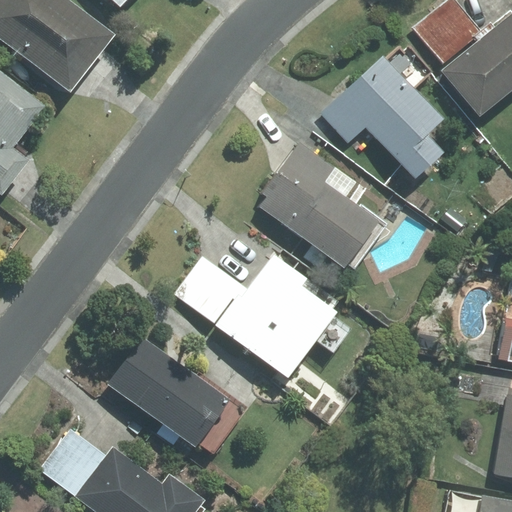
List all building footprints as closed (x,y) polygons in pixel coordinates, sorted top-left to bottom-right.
[(68,0),(0,0),(0,38),(71,92),(114,35),(68,0)] [(511,89),(511,12),(495,27),(491,23),(482,31),(455,0),(445,0),(411,28),(442,65),(474,38),(477,42),(442,71),(480,117),(511,89)] [(384,56),(320,113),(349,143),(366,127),(415,179),(444,152),(428,134),(444,118),(384,56)] [(0,193),(2,195),(30,159),(15,147),(47,106),(0,69),(0,193)] [(266,196),(259,206),(344,268),(347,265),(353,269),(385,225),(325,181),(335,168),(300,142),(263,193),(266,196)] [(203,257),(175,295),(288,378),(316,340),(333,352),(350,329),(333,316),(337,311),(302,286),(307,278),(274,253),(247,289),(203,257)] [(511,319),(506,319),(499,361),(511,362),(511,319)] [(228,397),(142,337),(108,385),(195,445),(228,397)] [(511,392),(508,392),(495,477),(511,479),(511,392)] [(106,459),(67,429),(36,468),(95,511),(197,511),(209,498),(170,469),(158,484),(113,450),(106,459)] [(511,511),(511,499),(482,494),(478,511),(511,511)]
